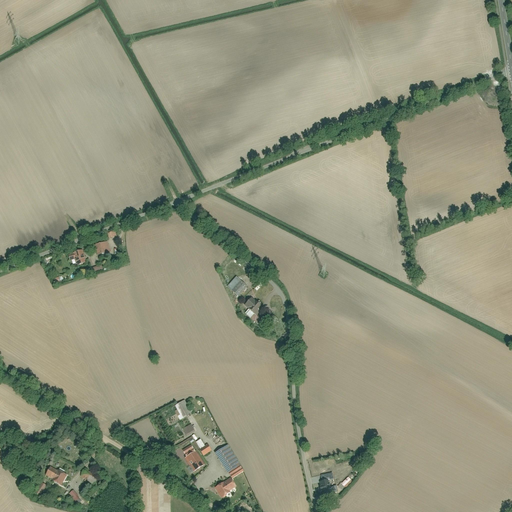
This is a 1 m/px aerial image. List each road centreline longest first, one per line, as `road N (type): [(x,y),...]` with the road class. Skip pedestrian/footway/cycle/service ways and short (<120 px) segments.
road 1 (residential): [(318,511),(296,411),(287,301),(267,271),(181,198)]
road 2 (residential): [(181,198),(511,71)]
road 3 (residential): [(222,511),(0,368)]
road 4 (residential): [(0,269),(181,198)]
